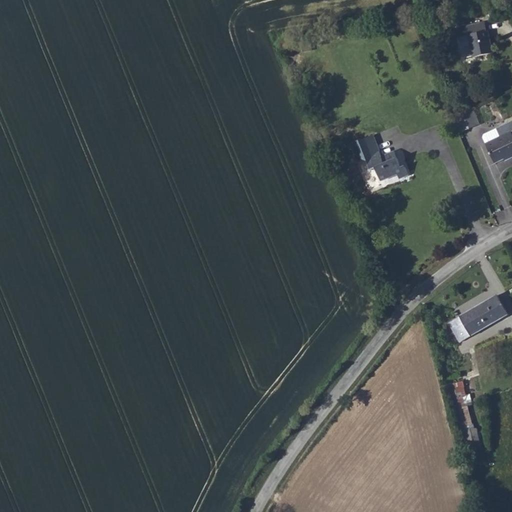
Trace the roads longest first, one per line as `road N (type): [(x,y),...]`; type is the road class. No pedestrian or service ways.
road 1 (unclassified): [(254,511),(410,301),(483,245)]
road 2 (residential): [(483,245),(437,141),(405,140)]
